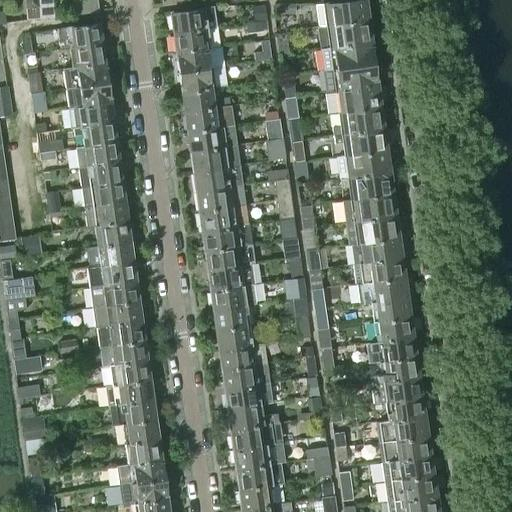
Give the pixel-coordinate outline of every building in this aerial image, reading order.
[(36,0),(23,0),(26,19),(38,19),(36,0)] [(36,0),(37,6),(38,18),(51,16),(49,0),(36,0)] [(77,0),(71,1),(72,14),(95,10),(93,0),(77,0)] [(317,27),(325,26),(366,20),(363,0),(342,0),(314,4),(317,27)] [(294,4),(273,3),(272,14),(294,14),(294,4)] [(265,21),(264,4),(251,6),(253,22),(265,21)] [(169,12),(172,32),(215,26),(212,5),(169,12)] [(0,22),(9,21),(7,9),(0,10),(0,22)] [(320,48),(328,47),(369,42),(366,20),(325,26),(317,27),(320,48)] [(265,21),(253,22),(245,23),(246,34),(267,32),(265,21)] [(65,27),(68,47),(72,47),(100,43),(97,22),(69,26),(65,27)] [(172,32),(175,52),(218,46),(215,26),(172,32)] [(268,40),(259,41),(260,52),(252,53),(253,61),(270,59),(268,40)] [(314,72),(324,70),(331,69),(373,63),(371,48),(370,48),(369,42),(328,47),(320,48),(310,50),(314,72)] [(61,69),(71,67),(103,63),(100,43),(72,47),(68,47),(58,49),(61,69)] [(175,52),(177,72),(221,66),(218,46),(175,52)] [(39,54),(27,55),(30,72),(41,70),(39,54)] [(64,89),(74,87),(106,83),(103,63),(71,67),(61,69),(64,89)] [(327,91),(334,90),(376,85),(375,78),(376,78),(373,63),(331,69),(324,70),(327,91)] [(177,72),(180,92),(213,87),(224,86),(221,66),(177,72)] [(41,70),(30,72),(33,90),(43,89),(41,70)] [(67,109),(76,107),(80,106),(109,102),(106,83),(74,87),(64,89),(67,109)] [(294,97),(293,85),(282,86),(284,98),(294,97)] [(334,90),(337,112),(379,106),(376,85),(334,90)] [(0,117),(12,116),(7,86),(0,87),(0,117)] [(180,92),(183,112),(216,107),(213,87),(180,92)] [(49,110),(47,90),(33,92),(36,112),(49,110)] [(298,118),(294,97),(284,98),(283,99),(286,119),(298,118)] [(69,128),(71,128),(80,127),(83,126),(112,122),(109,102),(80,106),(76,107),(67,109),(69,128)] [(183,112),(186,131),(232,125),(229,105),(216,107),(183,112)] [(333,135),(340,134),(382,128),(379,106),(337,112),(339,126),(332,127),(333,135)] [(263,121),(266,140),(281,138),(278,118),(263,121)] [(298,118),(286,119),(290,143),(301,141),(298,118)] [(81,135),(82,147),(86,146),(114,142),(112,122),(83,126),(80,127),(71,128),(72,136),(81,135)] [(186,131),(189,151),(235,145),(232,125),(186,131)] [(341,143),(343,156),(385,150),(382,128),(340,134),(333,135),(334,144),(341,143)] [(58,138),(57,129),(38,132),(41,151),(52,150),(66,148),(64,137),(58,138)] [(281,138),(266,140),(269,160),(283,158),(281,138)] [(303,161),(301,141),(290,143),(293,163),(303,161)] [(82,147),(85,166),(89,166),(117,162),(114,142),(86,146),(82,147)] [(189,151),(191,171),(237,164),(235,145),(189,151)] [(55,169),(52,150),(41,151),(45,171),(55,169)] [(333,179),(339,179),(388,171),(385,150),(343,156),(335,157),(337,174),(332,175),(333,179)] [(79,187),(88,186),(92,185),(120,181),(117,162),(89,166),(85,166),(76,168),(79,187)] [(191,171),(194,191),(240,184),(237,164),(191,171)] [(272,179),(287,177),(285,169),(265,172),(266,180),(272,179)] [(347,185),(349,199),(391,193),(388,171),(339,179),(339,186),(347,185)] [(272,179),(275,199),(289,197),(287,177),(272,179)] [(82,207),(92,205),(95,205),(123,201),(120,181),(92,185),(88,186),(79,187),(82,207)] [(194,191),(197,210),(243,204),(240,184),(194,191)] [(60,190),(48,192),(51,211),(63,209),(60,190)] [(342,214),(344,222),(352,221),(394,215),(391,193),(349,199),(351,212),(342,214)] [(289,197),(275,199),(278,220),(292,218),(289,197)] [(85,227),(92,226),(95,225),(98,225),(126,221),(123,201),(95,205),(92,205),(82,207),(85,227)] [(0,203),(0,215),(9,215),(9,213),(7,204),(7,203),(0,203)] [(197,210),(200,230),(233,225),(246,223),(243,204),(197,210)] [(0,215),(0,227),(11,226),(10,225),(9,216),(9,215),(0,215)] [(394,215),(352,221),(344,222),(346,243),(397,236),(394,215)] [(278,220),(277,220),(280,239),(295,237),(292,218),(278,220)] [(92,226),(95,245),(129,241),(126,221),(98,225),(95,225),(92,226)] [(200,230),(203,250),(250,243),(246,223),(233,225),(200,230)] [(11,226),(0,227),(0,240),(12,238),(12,237),(11,228),(11,226)] [(36,235),(19,237),(22,258),(41,256),(38,235),(36,235)] [(361,241),(364,261),(400,256),(397,236),(361,241)] [(295,237),(280,239),(282,260),(287,259),(299,257),(295,237)] [(84,247),(87,267),(131,260),(129,241),(95,245),(84,247)] [(203,250),(205,269),(251,264),(253,264),(250,243),(203,250)] [(0,259),(16,257),(13,245),(0,246),(0,259)] [(355,283),(367,281),(403,276),(400,256),(364,261),(352,263),(355,283)] [(299,257),(287,259),(290,280),(302,278),(299,257)] [(88,287),(101,285),(134,280),(131,260),(87,267),(85,267),(88,287)] [(205,269),(208,289),(252,284),(254,284),(251,264),(205,269)] [(367,281),(370,301),(406,296),(403,276),(367,281)] [(304,298),(302,278),(290,280),(282,280),(284,300),(291,299),(304,298)] [(91,307),(104,305),(137,300),(134,280),(101,285),(88,287),(91,307)] [(208,289),(211,309),(245,304),(255,303),(252,284),(208,289)] [(321,288),(310,289),(312,305),(323,303),(321,288)] [(370,301),(373,321),(409,316),(406,296),(370,301)] [(25,309),(24,297),(4,300),(7,320),(17,319),(16,311),(25,309)] [(306,316),(304,298),(291,299),(293,318),(306,316)] [(104,305),(107,325),(140,320),(137,300),(104,305)] [(211,309),(214,329),(247,324),(245,304),(211,309)] [(324,312),(313,314),(315,327),(326,326),(324,312)] [(306,316),(293,318),(296,339),(309,338),(306,316)] [(373,321),(376,341),(412,336),(409,316),(373,321)] [(98,346),(109,344),(143,340),(140,320),(107,325),(95,326),(98,346)] [(214,329),(217,349),(250,344),(247,324),(214,329)] [(327,329),(316,330),(319,348),(330,347),(327,329)] [(377,349),(379,361),(415,356),(412,336),(376,341),(367,342),(368,350),(377,349)] [(22,338),(9,340),(11,359),(25,358),(22,338)] [(59,353),(76,350),(74,340),(57,342),(59,353)] [(100,366),(112,364),(146,359),(143,340),(109,344),(98,346),(100,366)] [(217,349),(219,368),(265,362),(262,342),(250,344),(217,349)] [(330,347),(319,348),(322,369),(333,368),(330,347)] [(372,375),(373,382),(417,375),(415,356),(379,361),(380,374),(372,375)] [(313,357),(303,358),(306,376),(315,375),(313,357)] [(103,386),(115,384),(148,379),(146,359),(112,364),(100,366),(103,386)] [(219,368),(222,388),(268,382),(265,362),(219,368)] [(384,400),(420,395),(417,375),(373,382),(374,389),(370,389),(372,402),(384,400)] [(315,377),(305,378),(308,398),(317,396),(315,377)] [(106,406),(118,404),(151,399),(148,379),(115,384),(103,386),(106,406)] [(222,388),(225,408),(259,404),(257,392),(270,390),(269,383),(268,383),(268,382),(222,388)] [(38,383),(17,386),(19,399),(40,396),(38,383)] [(384,400),(387,420),(423,415),(420,395),(384,400)] [(319,397),(306,399),(307,412),(295,413),(296,420),(311,418),(322,416),(319,397)] [(109,425),(121,423),(154,419),(151,399),(118,404),(106,406),(109,425)] [(225,408),(228,429),(276,422),(274,413),(260,415),(259,404),(225,408)] [(338,407),(328,408),(330,422),(340,421),(338,407)] [(380,441),(390,440),(426,435),(423,415),(387,420),(378,422),(377,421),(376,421),(379,442),(381,442),(380,441)] [(322,416),(311,418),(314,437),(325,436),(322,416)] [(121,423),(124,443),(157,439),(154,419),(121,423)] [(228,429),(231,449),(265,444),(281,441),(278,422),(276,422),(228,429)] [(332,433),(334,447),(344,446),(342,432),(332,433)] [(390,440),(393,459),(429,454),(426,435),(390,440)] [(124,443),(127,463),(160,458),(157,439),(124,443)] [(231,449),(234,469),(279,462),(279,463),(284,462),(282,453),(266,456),(265,444),(231,449)] [(346,459),(344,446),(334,447),(336,461),(346,459)] [(326,447),(304,450),(305,460),(327,457),(326,447)] [(384,481),(396,479),(432,474),(429,454),(393,459),(381,461),(384,481)] [(305,460),(304,460),(306,471),(312,470),(313,477),(330,475),(327,457),(305,460)] [(115,465),(118,485),(163,478),(160,458),(127,463),(115,465)] [(234,469),(237,489),(270,484),(282,482),(279,463),(279,462),(234,469)] [(337,473),(339,487),(350,486),(348,471),(337,473)] [(384,481),(387,500),(398,499),(434,493),(432,474),(396,479),(384,481)] [(120,504),(132,503),(166,498),(163,478),(118,485),(120,504)] [(331,482),(320,483),(321,498),(333,497),(331,482)] [(237,489),(239,509),(273,504),(270,484),(237,489)] [(352,500),(350,486),(339,487),(341,501),(352,500)] [(398,499),(400,511),(437,511),(434,493),(398,499)] [(333,497),(321,498),(322,511),(335,511),(334,497),(333,497)] [(132,503),(133,511),(167,511),(166,498),(132,503)] [(239,509),(239,511),(280,511),(281,511),(290,510),(289,501),(273,504),(239,509)]
